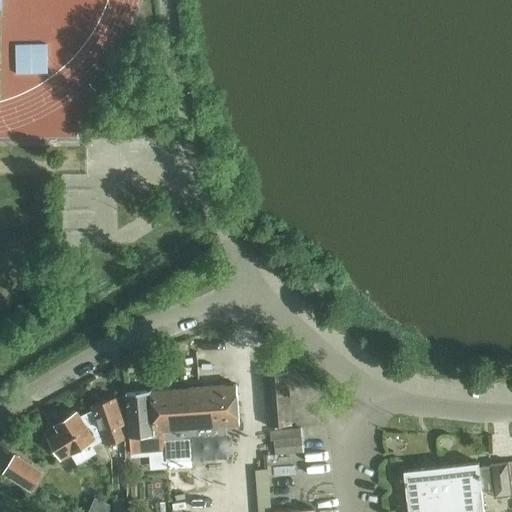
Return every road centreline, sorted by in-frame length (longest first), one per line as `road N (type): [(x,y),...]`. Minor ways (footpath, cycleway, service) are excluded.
road 1 (residential): [(511,411),(416,405),(378,394),(250,285)]
road 2 (residential): [(250,285),(208,205),(165,0)]
road 3 (residential): [(0,413),(153,322),(250,285)]
